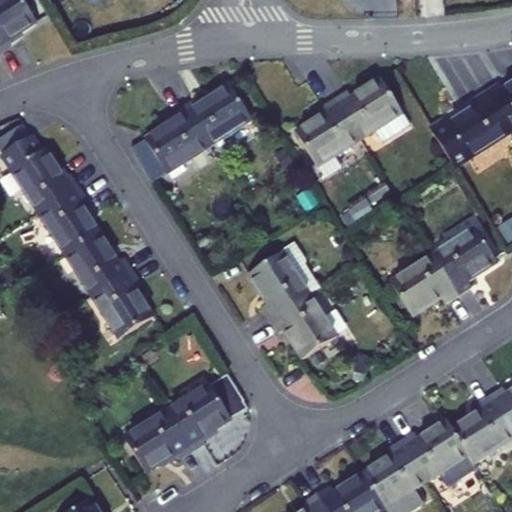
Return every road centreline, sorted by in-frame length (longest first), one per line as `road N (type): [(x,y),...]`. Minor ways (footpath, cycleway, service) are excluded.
road 1 (residential): [(63,80),(300,447)]
road 2 (residential): [(247,43),(511,25)]
road 3 (residential): [(511,315),(300,447)]
road 4 (residential): [(63,80),(171,51),(247,43)]
road 5 (residential): [(300,447),(198,511)]
